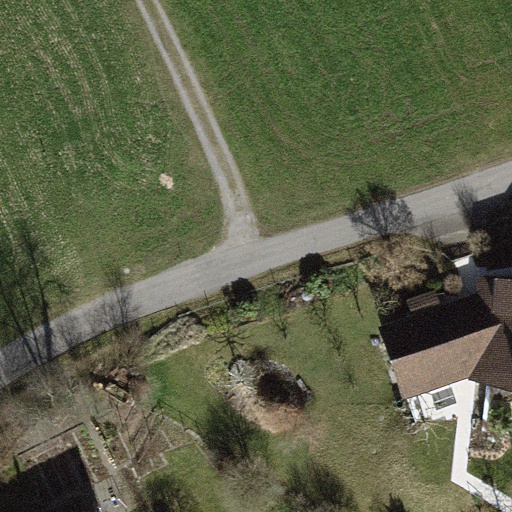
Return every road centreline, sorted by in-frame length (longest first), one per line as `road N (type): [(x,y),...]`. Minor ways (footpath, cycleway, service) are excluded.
road 1 (residential): [(0,389),(89,331),(511,175)]
road 2 (track): [(121,0),(261,271)]
